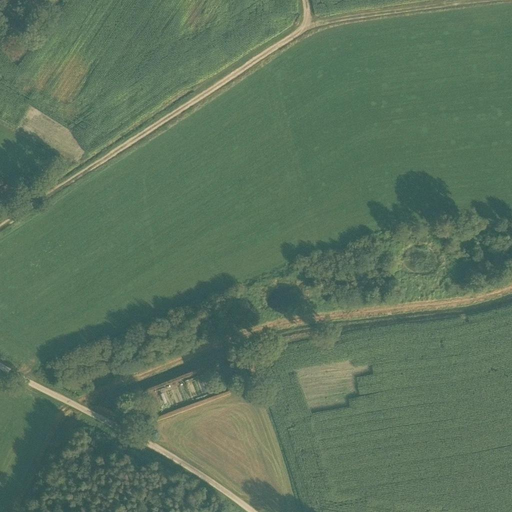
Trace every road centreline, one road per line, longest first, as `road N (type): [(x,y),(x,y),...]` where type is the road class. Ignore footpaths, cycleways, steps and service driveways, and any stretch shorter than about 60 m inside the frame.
road 1 (track): [(309,28),(0,228)]
road 2 (unclassified): [(252,511),(188,465),(0,365)]
road 3 (track): [(484,0),(309,28)]
